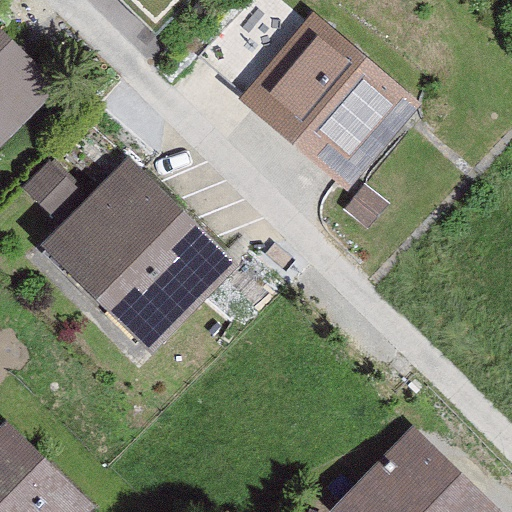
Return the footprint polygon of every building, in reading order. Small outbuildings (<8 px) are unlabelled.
[(425,105),(316,21),(248,109),(356,193),(425,105)] [(0,158),(62,90),(0,34),(0,158)] [(244,264),(133,162),(50,252),(162,354),(244,264)] [(101,511),(103,510),(13,427),(0,440),(0,511),(101,511)] [(495,511),(415,440),(350,511),(495,511)]
